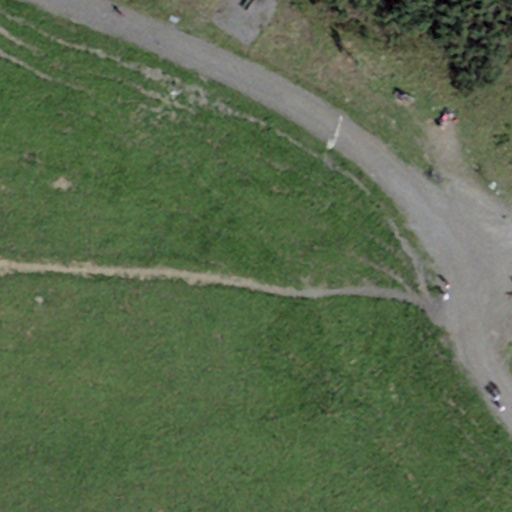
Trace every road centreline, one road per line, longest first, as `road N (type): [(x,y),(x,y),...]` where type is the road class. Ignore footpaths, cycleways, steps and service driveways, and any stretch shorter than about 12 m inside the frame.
road 1 (track): [(0,0),(321,123),(494,284)]
road 2 (track): [(494,284),(484,361),(511,415)]
